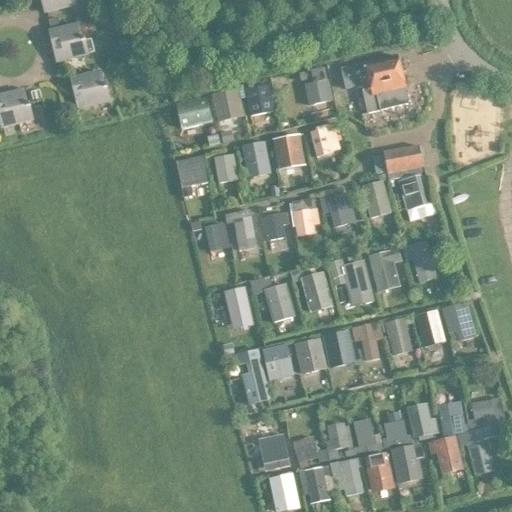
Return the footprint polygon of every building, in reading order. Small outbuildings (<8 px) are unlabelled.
[(37,0),(40,12),(72,5),(71,0),(37,0)] [(174,6),(172,0),(147,0),(150,11),(174,6)] [(53,17),(44,19),(46,30),(56,27),(53,17)] [(45,32),(52,62),(84,54),(81,41),(81,40),(80,37),(78,38),(75,25),(45,32)] [(357,84),(362,107),(363,112),(404,103),(395,55),(354,68),(338,71),(342,88),(357,84)] [(328,100),(321,67),(306,69),(307,71),(296,73),(298,79),(309,77),(310,82),(301,83),(306,104),(328,100)] [(66,79),(73,109),(105,102),(102,88),(103,88),(102,85),(99,85),(96,72),(66,79)] [(271,111),(266,84),(240,89),(245,116),(271,111)] [(240,116),(234,88),(208,94),(214,122),(240,116)] [(36,89),(27,92),(29,100),(38,98),(36,89)] [(0,94),(0,126),(28,120),(25,106),(26,106),(25,103),(22,104),(19,90),(0,94)] [(172,101),(178,128),(209,121),(203,95),(172,101)] [(313,130),(306,132),(312,157),(328,153),(327,150),(336,148),(330,123),(322,125),(321,124),(312,126),(313,130)] [(226,131),(218,133),(219,141),(228,139),(226,131)] [(269,138),(274,169),(301,164),(296,133),(269,138)] [(214,137),(204,139),(205,144),(205,145),(215,143),(215,142),(214,137)] [(260,141),(238,145),(244,178),(267,174),(260,141)] [(416,145),(380,152),(380,154),(383,172),(384,172),(385,179),(385,182),(422,174),(421,172),(416,145)] [(230,154),(210,157),(215,184),(234,181),(230,154)] [(380,154),(370,156),(373,174),(374,174),(383,172),(380,154)] [(204,182),(199,155),(172,160),(179,197),(189,195),(187,185),(204,182)] [(395,182),(402,210),(425,204),(417,176),(395,182)] [(359,185),(367,217),(387,212),(379,180),(376,180),(359,185)] [(273,185),(266,186),(268,196),(275,194),(273,185)] [(351,185),(343,186),(344,191),(346,201),(354,199),(352,189),(351,185)] [(326,211),(330,227),(345,223),(344,221),(353,219),(351,208),(342,210),(338,192),(315,198),(318,213),(326,211)] [(316,223),(311,197),(288,201),(289,201),(285,202),(289,226),(291,226),(293,236),(311,232),(310,224),(316,223)] [(230,221),(235,250),(253,246),(246,208),(221,213),(222,222),(230,221)] [(256,218),(260,240),(281,236),(279,224),(286,223),(283,211),(260,215),(261,217),(256,218)] [(200,226),(206,250),(226,245),(220,221),(200,226)] [(194,222),(186,223),(188,232),(195,230),(194,222)] [(432,276),(423,240),(398,247),(402,260),(409,259),(415,281),(432,276)] [(393,248),(366,255),(375,290),(394,286),(388,261),(396,259),(393,248)] [(338,258),(325,261),(331,285),(342,282),(345,296),(368,290),(360,259),(340,264),(338,258)] [(329,305),(320,271),(300,276),(297,267),(286,270),(289,282),(297,280),(306,312),(329,305)] [(265,275),(246,280),(247,281),(250,294),(259,292),(258,287),(268,285),(265,275)] [(260,289),(269,321),(292,314),(282,282),(260,289)] [(241,286),(221,291),(227,320),(248,315),(241,286)] [(473,335),(464,302),(456,304),(455,302),(437,307),(445,333),(453,331),(455,340),(473,335)] [(432,309),(410,315),(411,320),(418,347),(440,342),(432,309)] [(408,349),(401,317),(382,322),(389,353),(408,349)] [(347,327),(351,341),(357,340),(362,361),(376,358),(372,339),(380,337),(375,320),(347,327)] [(343,328),(320,333),(327,366),(350,361),(343,328)] [(292,351),(298,374),(323,368),(317,339),(290,344),(292,351)] [(227,342),(219,344),(221,353),(229,352),(227,342)] [(283,345),(259,350),(265,380),(273,378),(290,374),(283,345)] [(253,348),(233,353),(236,362),(241,360),(244,371),(237,373),(245,403),(266,398),(253,348)] [(467,402),(470,418),(462,420),(463,425),(460,426),(461,430),(502,423),(497,396),(467,402)] [(410,437),(411,436),(413,441),(430,436),(429,433),(436,431),(432,417),(428,419),(423,402),(402,407),(410,437)] [(440,436),(460,432),(461,432),(456,403),(435,406),(440,436)] [(403,434),(400,419),(397,420),(395,410),(384,413),(385,421),(379,423),(382,437),(378,438),(380,447),(385,446),(384,444),(395,441),(395,444),(409,441),(407,433),(403,434)] [(355,446),(351,447),(353,453),(379,447),(376,432),(369,434),(366,418),(349,421),(355,446)] [(349,448),(344,425),(341,426),(340,420),(322,424),(326,439),(323,440),(327,459),(336,457),(334,448),(343,446),(344,449),(340,450),(342,456),(352,454),(351,448),(349,448)] [(460,432),(454,434),(457,444),(463,443),(471,474),(487,470),(482,448),(485,447),(483,438),(502,434),(499,424),(461,432),(460,432)] [(284,458),(279,432),(254,438),(259,463),(265,462),(266,470),(287,465),(285,458),(284,458)] [(294,461),(296,469),(305,466),(303,460),(314,458),(315,462),(327,459),(323,447),(313,450),(309,435),(289,441),(294,461)] [(451,437),(425,443),(428,453),(435,451),(439,473),(458,468),(453,446),(451,437)] [(505,437),(498,440),(501,450),(509,447),(505,437)] [(394,484),(418,479),(414,458),(420,457),(417,444),(387,450),(394,484)] [(360,456),(368,492),(391,487),(383,451),(360,456)] [(359,491),(354,466),(360,465),(358,455),(325,463),(331,490),(341,488),(342,495),(359,491)] [(300,494),(306,493),(307,502),(326,499),(324,492),(330,491),(325,464),(295,469),(300,494)] [(265,478),(272,511),(295,507),(289,473),(265,478)]
